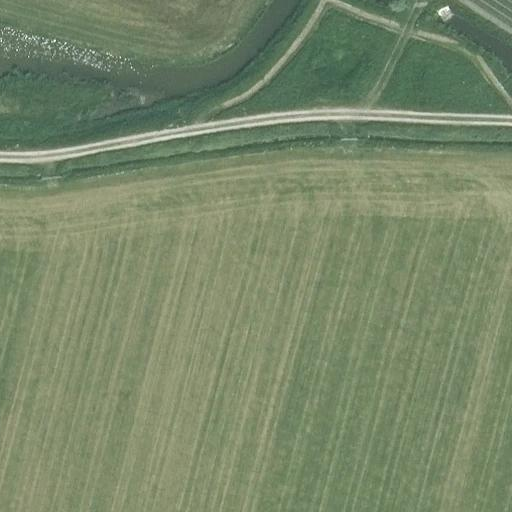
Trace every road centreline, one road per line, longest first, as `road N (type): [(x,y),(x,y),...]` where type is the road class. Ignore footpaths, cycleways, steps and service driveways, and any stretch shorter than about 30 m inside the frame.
road 1 (track): [(511,121),(330,114),(140,140)]
road 2 (track): [(140,140),(0,157)]
